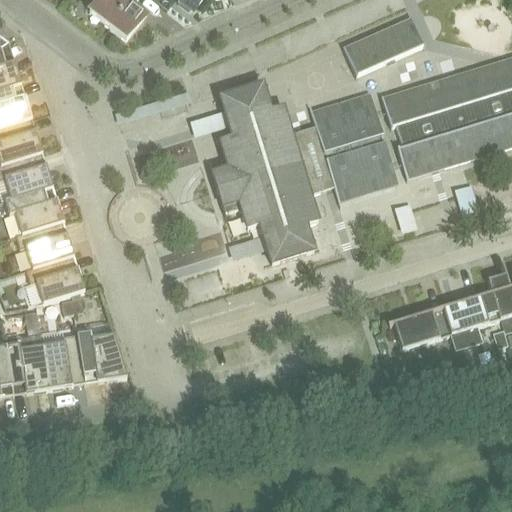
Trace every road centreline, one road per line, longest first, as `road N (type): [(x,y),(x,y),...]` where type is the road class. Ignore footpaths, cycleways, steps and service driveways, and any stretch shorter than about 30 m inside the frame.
road 1 (residential): [(151,347),(511,242)]
road 2 (residential): [(151,347),(123,309),(89,195),(71,105),(71,83),(88,63)]
road 3 (residential): [(0,433),(159,402),(151,347)]
road 4 (residential): [(290,0),(124,71),(88,63)]
